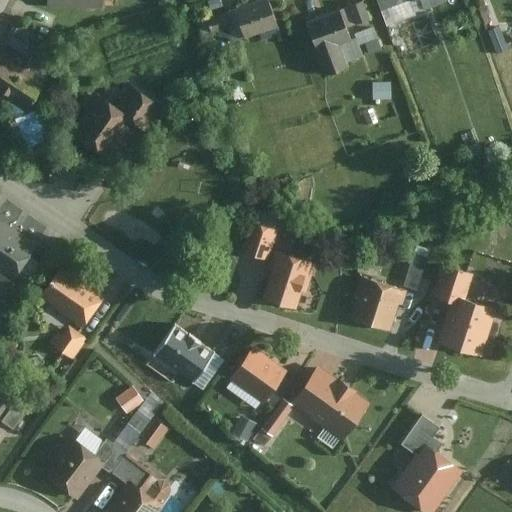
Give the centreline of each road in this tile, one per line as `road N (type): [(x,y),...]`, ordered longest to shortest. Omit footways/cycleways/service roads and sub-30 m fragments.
road 1 (residential): [(511,398),(141,278),(0,179)]
road 2 (track): [(141,278),(0,485)]
